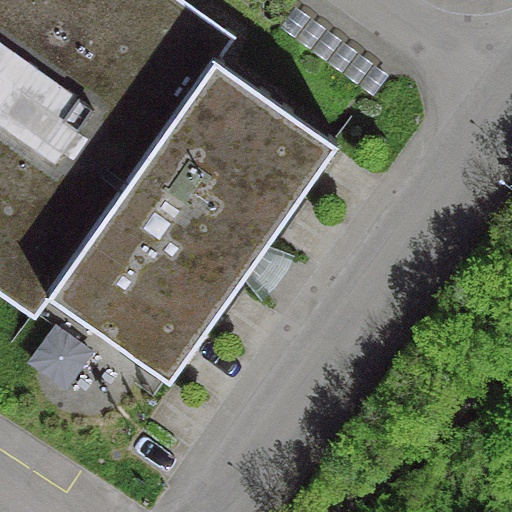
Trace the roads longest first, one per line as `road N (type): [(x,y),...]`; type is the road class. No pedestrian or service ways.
road 1 (residential): [(511,124),(223,511)]
road 2 (track): [(511,350),(339,511)]
road 3 (unknown): [(509,127),(357,0)]
